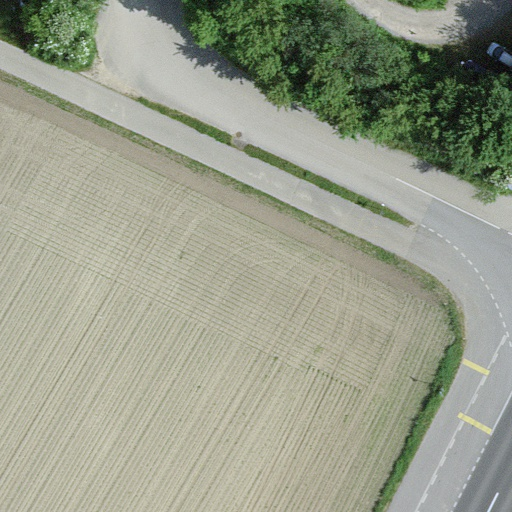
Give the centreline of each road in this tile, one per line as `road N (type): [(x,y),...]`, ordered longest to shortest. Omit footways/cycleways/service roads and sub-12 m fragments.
road 1 (track): [(0,55),(450,266),(511,244)]
road 2 (unclassified): [(511,235),(215,86),(167,40),(154,0)]
road 3 (track): [(511,261),(387,511)]
